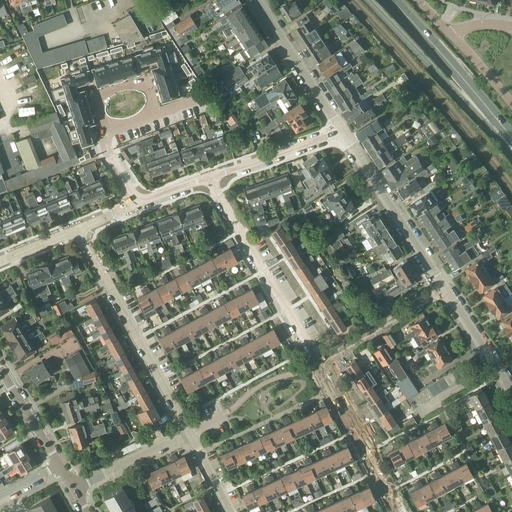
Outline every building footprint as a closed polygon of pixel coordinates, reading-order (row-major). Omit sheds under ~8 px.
[(0,0),(0,16),(8,14),(2,0),(0,0)] [(28,11),(24,0),(11,0),(13,6),(20,4),(23,13),(28,11)] [(24,0),(28,11),(32,10),(30,1),(32,0),(24,0)] [(132,0),(136,5),(126,10),(128,14),(142,36),(150,32),(146,26),(157,20),(145,0),(144,0),(132,0)] [(185,34),(215,15),(215,14),(217,13),(216,11),(231,0),(216,0),(204,9),(206,12),(193,20),(190,15),(175,25),(172,20),(165,24),(175,40),(185,34)] [(215,14),(215,15),(218,20),(241,5),(238,0),(231,0),(216,11),(217,13),(215,14)] [(279,8),(288,21),(297,15),(299,17),(304,14),(295,1),(290,5),(289,2),(279,8)] [(222,30),(222,31),(247,15),(242,6),(220,20),(223,26),(222,26),(214,30),(216,34),(222,30)] [(165,24),(172,20),(178,16),(172,7),(159,15),(165,24)] [(353,15),(348,9),(347,7),(343,10),(348,18),(353,15)] [(56,16),(61,28),(67,25),(63,14),(56,16)] [(128,14),(113,23),(124,42),(126,42),(129,41),(143,37),(142,36),(128,14)] [(297,40),(316,28),(307,14),(296,21),(300,27),(292,32),(297,40)] [(252,22),(247,15),(222,31),(227,38),(235,32),(252,22)] [(55,30),(61,28),(56,16),(50,19),(55,30)] [(47,20),(44,21),(49,32),(55,30),(50,19),(47,20)] [(49,32),(44,21),(38,23),(43,35),(49,32)] [(257,29),(252,22),(235,32),(238,36),(225,44),(227,48),(232,45),(257,29)] [(17,26),(22,35),(27,32),(23,23),(17,26)] [(37,37),(43,35),(38,23),(32,26),(34,30),(22,35),(25,42),(37,37)] [(316,28),(297,40),(303,48),(321,36),(316,28)] [(262,37),(257,29),(232,45),(234,50),(243,44),(245,48),(262,37)] [(185,34),(175,40),(179,46),(188,40),(185,34)] [(98,37),(102,49),(107,47),(104,35),(98,37)] [(321,36),(303,48),(308,56),(326,44),(321,36)] [(40,44),(37,37),(25,42),(28,49),(40,44)] [(98,37),(92,39),(96,51),(101,49),(98,37)] [(267,46),(262,37),(245,48),(239,52),(244,60),(267,46)] [(90,53),(96,51),(92,39),(86,41),(90,53)] [(78,42),(82,55),(88,53),(84,40),(78,42)] [(366,50),(357,40),(320,64),(320,65),(319,66),(323,72),(324,71),(327,75),(366,50)] [(78,42),(72,43),(76,57),(82,55),(78,42)] [(72,43),(66,45),(70,59),(76,57),(72,43)] [(180,47),(185,54),(190,51),(190,50),(192,49),(188,43),(180,47)] [(31,55),(42,52),(40,44),(28,49),(31,55)] [(326,44),(308,56),(314,65),(333,54),(326,44)] [(64,60),(70,59),(66,45),(60,47),(64,60)] [(143,52),(135,55),(139,66),(156,60),(157,60),(153,49),(154,49),(152,45),(142,49),(143,52)] [(154,49),(153,49),(157,60),(156,60),(158,66),(158,67),(170,63),(170,64),(173,63),(170,52),(167,53),(164,45),(154,49)] [(54,49),(58,62),(64,60),(60,47),(54,49)] [(52,64),(58,62),(54,49),(48,51),(52,64)] [(42,52),(31,55),(37,68),(52,64),(48,51),(42,52)] [(189,61),(195,57),(190,51),(185,54),(189,61)] [(217,80),(209,86),(204,88),(214,103),(230,93),(240,86),(257,75),(257,76),(274,65),(267,54),(245,68),(242,63),(224,75),(217,80)] [(365,54),(359,58),(365,64),(370,60),(365,54)] [(134,55),(126,57),(132,76),(139,73),(134,55)] [(196,56),(195,57),(189,61),(192,65),(197,61),(196,60),(198,59),(196,56)] [(126,57),(119,60),(125,78),(132,76),(126,57)] [(119,60),(113,62),(118,80),(125,78),(119,60)] [(113,62),(106,64),(111,82),(118,80),(113,62)] [(158,66),(151,68),(155,80),(173,74),(170,64),(170,63),(158,67),(158,66)] [(324,80),(329,88),(347,76),(344,72),(353,66),(350,63),(324,80)] [(106,64),(99,66),(105,84),(111,82),(106,64)] [(200,65),(194,69),(198,75),(204,71),(200,65)] [(274,65),(257,76),(243,85),(248,92),(256,87),(259,92),(282,77),(275,66),(274,65)] [(99,66),(91,69),(97,87),(105,84),(99,66)] [(377,67),(370,72),(373,76),(380,71),(377,67)] [(80,69),(69,72),(71,75),(75,86),(92,81),(89,69),(81,72),(80,69)] [(202,75),(209,86),(217,80),(210,70),(202,75)] [(334,95),(361,78),(357,73),(354,75),(352,72),(347,76),(329,88),(334,95)] [(410,81),(405,73),(401,75),(405,81),(407,80),(409,83),(410,81)] [(173,74),(155,80),(158,91),(177,85),(173,74)] [(63,87),(59,88),(62,98),(66,97),(66,96),(77,93),(77,92),(75,86),(71,75),(60,79),(63,87)] [(361,78),(334,95),(339,103),(353,94),(358,90),(356,87),(363,82),(361,78)] [(265,92),(254,99),(260,108),(259,108),(260,109),(291,89),(290,88),(291,87),(289,84),(287,84),(287,83),(284,80),(282,81),(273,87),(275,88),(266,93),(265,92)] [(418,89),(414,82),(410,84),(415,92),(418,89)] [(177,85),(158,91),(162,102),(180,96),(177,85)] [(242,90),(240,86),(230,93),(232,97),(242,90)] [(359,102),(367,97),(377,90),(375,86),(361,95),(358,90),(353,94),(339,103),(344,111),(359,102)] [(259,110),(256,112),(259,117),(268,112),(267,111),(271,108),(272,109),(276,106),(276,105),(275,104),(278,102),(281,107),(284,112),(289,109),(287,105),(297,99),(295,95),(294,94),(295,93),(292,90),(291,90),(291,89),(260,109),(259,110)] [(77,93),(66,96),(66,97),(69,107),(87,101),(84,90),(77,92),(77,93)] [(359,102),(344,111),(351,122),(356,118),(378,104),(374,98),(369,101),(367,97),(359,102)] [(386,99),(378,104),(356,118),(361,126),(377,115),(374,111),(389,102),(386,99)] [(87,101),(69,107),(73,118),(91,112),(87,101)] [(300,103),(275,119),(278,124),(287,118),(291,124),(292,124),(296,131),(305,125),(300,118),(307,114),(300,103)] [(29,121),(27,122),(31,134),(32,134),(33,136),(36,137),(38,136),(42,139),(51,135),(60,154),(54,157),(55,160),(60,170),(66,168),(68,167),(79,162),(66,132),(63,126),(62,123),(61,124),(56,112),(29,121)] [(91,112),(73,118),(76,128),(76,129),(87,125),(88,126),(95,124),(91,112)] [(386,126),(392,122),(394,121),(392,116),(383,122),(386,126)] [(358,132),(364,141),(384,127),(382,124),(375,129),(372,123),(358,132)] [(430,137),(435,134),(435,133),(428,123),(423,127),(430,137)] [(234,138),(241,136),(237,124),(229,127),(234,138)] [(263,133),(271,128),(268,124),(261,128),(263,133)] [(76,128),(73,129),(76,140),(79,139),(82,147),(93,143),(88,126),(87,125),(76,129),(76,128)] [(208,140),(202,142),(207,157),(213,155),(213,153),(218,152),(210,129),(209,129),(208,126),(204,127),(207,135),(208,140)] [(387,131),(384,127),(364,141),(369,149),(383,140),(389,136),(386,132),(387,131)] [(213,128),(210,129),(218,152),(222,150),(222,151),(228,150),(227,148),(228,148),(224,135),(216,137),(213,128)] [(160,138),(172,134),(170,130),(159,134),(160,138)] [(397,143),(406,138),(412,134),(409,130),(395,139),(397,143)] [(434,134),(427,139),(431,146),(438,140),(436,137),(434,134)] [(192,136),(187,137),(196,160),(200,158),(200,159),(207,157),(202,142),(202,143),(200,139),(194,141),(192,136)] [(187,148),(180,150),(185,164),(186,163),(186,164),(191,162),(191,161),(196,160),(187,137),(184,138),(187,148)] [(408,141),(406,138),(397,143),(400,147),(408,141)] [(149,139),(136,144),(139,153),(142,152),(143,155),(138,157),(141,165),(145,164),(146,164),(144,165),(146,170),(148,170),(150,176),(151,176),(152,177),(157,175),(156,174),(161,172),(153,151),(151,145),(149,139)] [(21,140),(15,142),(16,144),(22,158),(23,161),(31,157),(25,142),(21,140)] [(386,145),(383,140),(369,149),(374,158),(395,144),(393,141),(386,145)] [(173,153),(167,155),(172,169),(178,167),(178,166),(183,164),(175,141),(170,143),(173,153)] [(394,158),(391,152),(397,148),(395,144),(374,158),(381,167),(394,158)] [(167,155),(164,147),(153,151),(161,172),(166,170),(166,172),(172,169),(167,155)] [(126,148),(121,151),(126,160),(132,156),(126,148)] [(304,184),(328,169),(330,168),(323,157),(318,160),(314,155),(302,163),(310,175),(302,181),(304,184)] [(404,157),(383,171),(389,180),(388,180),(394,188),(394,189),(398,186),(425,168),(416,155),(412,157),(407,161),(404,157)] [(467,157),(457,163),(463,170),(472,164),(470,162),(467,157)] [(440,159),(433,163),(436,167),(436,168),(443,164),(440,159)] [(55,160),(27,171),(31,183),(59,171),(60,171),(60,170),(55,160)] [(94,162),(82,166),(85,173),(95,197),(100,196),(101,197),(106,195),(105,193),(106,193),(104,187),(105,186),(103,181),(102,181),(101,180),(95,182),(90,170),(97,168),(94,162)] [(455,174),(462,170),(458,165),(452,169),(455,174)] [(425,168),(398,186),(399,189),(401,192),(401,194),(403,196),(404,197),(405,198),(411,194),(412,195),(417,192),(416,191),(427,184),(423,179),(432,173),(431,171),(428,167),(425,168)] [(328,169),(304,184),(307,188),(316,182),(320,188),(337,178),(330,168),(328,169)] [(461,179),(465,185),(471,181),(464,171),(458,175),(458,177),(460,179),(461,179)] [(86,186),(79,189),(85,203),(91,201),(91,199),(95,197),(85,173),(81,175),(86,186)] [(281,178),(277,179),(284,201),(289,214),(295,212),(290,199),(289,196),(295,194),(288,175),(287,176),(286,175),(281,177),(281,178)] [(272,180),(265,182),(270,196),(277,194),(281,203),(284,201),(277,179),(272,181),(272,180)] [(423,188),(426,193),(431,190),(438,185),(435,180),(423,188)] [(68,181),(64,183),(74,206),(79,204),(79,205),(85,203),(79,189),(72,192),(68,181)] [(475,187),(471,181),(465,185),(470,191),(475,187)] [(270,196),(265,182),(259,184),(260,185),(255,187),(260,201),(262,206),(266,204),(264,198),(265,198),(270,196)] [(54,184),(50,186),(53,191),(61,211),(66,210),(66,211),(71,209),(71,207),(72,207),(65,190),(58,193),(54,184)] [(259,213),(253,215),(256,226),(267,222),(267,221),(262,206),(260,201),(255,187),(250,189),(250,187),(245,189),(245,190),(244,191),(246,198),(245,198),(246,203),(248,203),(248,204),(250,203),(252,209),(257,207),(259,213)] [(505,194),(500,187),(495,190),(500,198),(505,194)] [(332,209),(333,208),(333,207),(348,197),(345,192),(343,192),(341,189),(338,192),(337,191),(331,195),(331,196),(326,199),(332,209)] [(431,190),(426,193),(411,203),(418,214),(438,201),(431,190)] [(50,196),(44,199),(45,203),(51,217),(57,214),(57,213),(61,211),(53,191),(49,193),(50,196)] [(34,195),(30,196),(40,220),(44,218),(45,220),(51,217),(45,203),(38,206),(34,195)] [(31,209),(24,212),(29,225),(30,224),(31,225),(36,223),(35,222),(40,220),(30,196),(26,198),(31,209)] [(333,207),(333,208),(337,214),(336,214),(335,215),(335,216),(334,217),(334,219),(334,220),(335,221),(335,223),(336,224),(338,225),(348,215),(346,213),(355,208),(348,197),(333,207)] [(419,215),(424,224),(438,215),(435,212),(444,206),(441,201),(419,215)] [(6,204),(16,230),(21,228),(21,229),(27,227),(26,226),(27,225),(21,209),(13,212),(9,202),(6,204)] [(301,208),(304,213),(313,208),(310,203),(301,208)] [(5,214),(0,216),(0,220),(6,235),(12,233),(12,232),(16,230),(6,204),(3,205),(2,206),(5,214)] [(200,206),(189,210),(196,230),(208,225),(205,218),(206,217),(204,211),(202,212),(200,206)] [(183,227),(190,225),(195,237),(199,236),(197,232),(196,230),(189,210),(185,212),(184,210),(177,213),(183,227)] [(183,227),(177,213),(171,215),(172,217),(167,218),(176,243),(177,243),(181,241),(178,234),(185,232),(183,227)] [(463,218),(460,213),(455,216),(458,222),(463,218)] [(367,238),(371,234),(385,226),(379,218),(376,220),(373,215),(369,218),(366,214),(354,222),(357,227),(358,226),(366,239),(367,238)] [(440,219),(438,215),(424,224),(430,232),(452,218),(449,214),(440,219)] [(176,243),(167,218),(156,223),(163,240),(163,239),(164,241),(170,239),(173,246),(174,246),(177,254),(180,253),(177,245),(177,243),(176,243)] [(452,218),(430,232),(435,241),(448,232),(446,229),(455,223),(452,218)] [(475,220),(464,227),(468,232),(479,226),(475,220)] [(143,228),(148,241),(150,244),(152,249),(153,252),(157,250),(154,243),(161,240),(159,236),(155,223),(154,223),(143,228)] [(313,224),(307,228),(309,231),(311,233),(316,229),(315,228),(313,224)] [(279,244),(288,239),(287,236),(280,225),(271,231),(279,244)] [(372,247),(390,235),(385,226),(371,234),(367,238),(372,247)] [(152,249),(150,244),(148,241),(143,228),(140,229),(139,228),(132,230),(138,245),(137,245),(140,251),(147,249),(149,254),(153,252),(152,249)] [(327,238),(330,244),(341,236),(342,237),(344,235),(340,229),(327,238)] [(449,232),(448,232),(435,241),(441,249),(463,235),(460,230),(456,233),(454,229),(449,232)] [(122,236),(132,262),(136,260),(131,247),(137,245),(138,245),(132,230),(126,233),(127,234),(122,236)] [(215,243),(225,237),(222,231),(212,237),(215,243)] [(396,244),(390,235),(372,247),(377,255),(380,254),(396,244)] [(132,262),(122,236),(111,240),(113,245),(112,246),(114,251),(115,251),(116,253),(122,250),(130,270),(134,268),(132,262)] [(330,244),(335,251),(339,250),(344,251),(343,249),(345,248),(339,239),(342,237),(341,236),(330,244)] [(443,252),(448,261),(474,245),(481,240),(478,236),(471,241),(470,241),(468,242),(460,248),(457,243),(443,252)] [(295,249),(288,239),(279,244),(287,257),(296,251),(297,252),(311,242),(308,239),(297,246),(298,247),(295,249)] [(402,253),(396,244),(380,254),(383,259),(385,259),(387,258),(389,261),(402,253)] [(479,253),(474,245),(448,261),(455,271),(479,253)] [(494,245),(481,254),(484,258),(486,262),(493,257),(491,253),(497,249),(494,245)] [(218,248),(228,267),(237,262),(230,248),(224,252),(222,247),(218,248)] [(228,267),(218,248),(216,250),(218,255),(211,258),(219,272),(228,267)] [(346,254),(344,251),(339,250),(335,251),(336,253),(337,253),(339,256),(336,258),(342,266),(351,260),(347,253),(346,254)] [(295,269),(305,264),(309,261),(313,259),(310,255),(305,258),(306,259),(303,261),(297,252),(296,251),(287,257),(295,269)] [(63,260),(58,262),(64,274),(63,274),(65,278),(68,286),(72,284),(68,277),(69,276),(68,273),(74,270),(75,274),(81,271),(76,259),(71,261),(69,257),(68,258),(67,257),(62,259),(63,260)] [(199,258),(209,277),(219,272),(211,258),(205,262),(203,257),(199,258)] [(168,258),(157,262),(161,271),(167,268),(172,266),(171,264),(169,260),(168,258)] [(209,277),(199,258),(197,260),(199,265),(193,268),(200,281),(209,277)] [(397,274),(394,277),(395,280),(396,282),(395,282),(396,285),(383,293),(384,293),(383,294),(387,300),(406,289),(417,283),(413,277),(416,275),(406,259),(393,267),(397,274)] [(473,280),(488,271),(483,263),(481,260),(466,269),(473,280)] [(309,261),(305,264),(295,269),(304,282),(313,276),(313,277),(321,271),(319,267),(315,270),(309,261)] [(54,262),(47,265),(53,279),(63,274),(64,274),(58,262),(54,263),(54,262)] [(41,269),(37,270),(47,295),(51,293),(46,282),(53,279),(47,265),(41,267),(41,269)] [(355,275),(350,266),(338,274),(343,282),(355,275)] [(395,280),(394,277),(389,268),(386,270),(384,266),(375,271),(377,275),(369,279),(375,290),(395,280)] [(181,268),(191,286),(200,281),(193,268),(187,271),(185,267),(181,268)] [(191,286),(181,268),(179,270),(181,275),(174,278),(181,291),(191,286)] [(28,274),(26,275),(29,281),(28,281),(30,287),(31,286),(33,291),(38,289),(44,303),(49,301),(47,295),(37,270),(33,272),(32,271),(27,273),(28,274)] [(491,276),(488,271),(473,280),(480,292),(497,281),(498,283),(499,282),(505,278),(503,275),(497,278),(495,274),(491,276)] [(313,276),(304,282),(312,295),(321,289),(330,284),(327,280),(322,283),(322,285),(320,286),(313,277),(313,276)] [(162,278),(172,296),(181,291),(174,278),(168,281),(166,277),(162,278)] [(357,295),(359,294),(369,312),(376,307),(358,277),(349,283),(357,295)] [(507,277),(505,278),(499,282),(501,285),(484,296),(487,300),(486,300),(491,307),(506,297),(511,294),(511,293),(511,292),(506,283),(510,281),(507,277)] [(172,296),(162,278),(160,280),(162,284),(156,288),(163,301),(172,296)] [(232,279),(225,283),(228,288),(235,284),(232,279)] [(0,298),(2,298),(7,294),(14,290),(11,285),(0,292),(0,298)] [(144,288),(154,306),(163,301),(156,288),(150,291),(148,287),(144,288)] [(255,294),(252,288),(245,292),(243,287),(239,288),(249,307),(258,302),(261,308),(267,305),(260,292),(255,294)] [(137,298),(143,311),(141,312),(145,318),(151,315),(148,309),(154,306),(144,288),(142,290),(144,294),(137,298)] [(249,307),(239,288),(237,291),(239,295),(233,298),(240,312),(249,307)] [(321,289),(312,295),(320,307),(329,302),(330,302),(338,297),(335,292),(330,296),(330,297),(328,299),(321,289)] [(14,290),(7,294),(10,299),(17,295),(14,290)] [(496,315),(499,318),(511,309),(511,295),(511,294),(506,297),(491,307),(496,315)] [(221,298),(231,316),(240,312),(233,298),(227,301),(225,297),(221,298)] [(2,298),(0,298),(0,314),(9,309),(5,302),(2,298)] [(214,308),(222,322),(231,316),(221,298),(219,300),(221,305),(214,308)] [(85,304),(82,306),(83,307),(86,306),(93,317),(93,318),(102,312),(95,299),(85,304)] [(58,303),(61,308),(66,305),(64,300),(58,303)] [(71,302),(66,305),(61,308),(63,313),(74,307),(71,302)] [(320,307),(329,320),(338,314),(345,309),(346,309),(343,305),(338,309),(339,310),(336,312),(330,302),(329,302),(320,307)] [(63,313),(61,308),(58,303),(52,306),(57,316),(63,313)] [(48,313),(44,306),(38,309),(41,316),(48,313)] [(202,308),(212,327),(222,322),(214,308),(208,312),(206,307),(202,308)] [(212,327),(202,308),(200,310),(202,315),(196,318),(203,332),(212,327)] [(268,317),(265,311),(258,315),(261,321),(268,317)] [(15,319),(2,327),(8,337),(9,338),(21,330),(23,328),(34,322),(39,318),(35,312),(31,315),(32,317),(26,320),(26,319),(21,322),(18,324),(15,319)] [(93,317),(84,322),(86,326),(91,323),(92,324),(95,322),(100,330),(100,331),(109,325),(102,312),(93,318),(93,317)] [(343,322),(338,314),(329,320),(337,333),(354,322),(351,318),(346,321),(347,322),(344,324),(343,322)] [(511,314),(501,322),(506,331),(511,327),(511,314)] [(407,340),(412,336),(429,324),(424,316),(409,325),(412,330),(404,335),(407,340)] [(184,318),(194,336),(203,332),(196,318),(190,321),(188,317),(184,318)] [(194,336),(184,318),(182,320),(184,325),(177,328),(184,342),(194,336)] [(63,327),(69,336),(73,333),(68,324),(63,327)] [(430,324),(429,324),(412,336),(420,348),(438,336),(430,324)] [(100,330),(91,335),(92,335),(93,339),(99,336),(98,335),(101,333),(107,344),(117,339),(109,325),(100,331),(100,330)] [(53,346),(69,336),(63,327),(61,329),(62,331),(49,339),(53,346)] [(165,328),(175,346),(184,342),(177,328),(171,331),(169,327),(165,328)] [(264,327),(261,328),(271,347),(280,342),(273,329),(267,332),(264,327)] [(175,346),(165,328),(163,330),(165,335),(158,338),(165,352),(175,346)] [(261,335),(254,339),(262,352),(271,347),(261,328),(258,331),(261,335)] [(8,337),(7,338),(14,349),(15,349),(15,348),(28,340),(25,336),(21,330),(9,338),(8,337)] [(28,340),(15,348),(15,349),(22,359),(34,351),(41,347),(37,341),(44,336),(41,331),(35,335),(29,339),(28,340)] [(383,336),(389,346),(390,348),(397,344),(397,343),(390,331),(383,336)] [(246,337),(242,338),(252,357),(262,352),(254,339),(248,342),(246,338),(246,337)] [(242,345),(236,349),(243,362),(252,357),(242,338),(239,340),(242,345)] [(107,344),(98,348),(101,354),(110,349),(114,357),(124,352),(117,339),(107,344)] [(430,358),(446,348),(440,339),(419,352),(421,356),(427,352),(430,358)] [(384,344),(373,351),(383,366),(388,362),(393,359),(384,344)] [(225,348),(224,348),(234,367),(236,371),(245,366),(243,362),(236,349),(230,352),(227,348),(227,347),(225,348)] [(223,355),(217,359),(224,372),(234,367),(224,348),(221,350),(221,351),(222,352),(223,355)] [(452,358),(446,348),(430,358),(434,364),(428,368),(431,371),(452,358)] [(66,362),(61,365),(64,371),(69,368),(74,377),(90,372),(94,371),(93,368),(82,349),(78,351),(64,358),(66,362)] [(124,352),(114,357),(122,370),(131,365),(124,352)] [(405,355),(397,357),(402,363),(408,359),(405,354),(405,355)] [(207,357),(205,358),(215,377),(216,376),(218,381),(227,376),(224,372),(217,359),(211,362),(210,359),(209,357),(207,357)] [(408,375),(397,357),(388,363),(391,367),(389,369),(394,376),(395,375),(399,381),(408,375)] [(205,365),(199,368),(206,382),(215,377),(205,358),(202,360),(205,365)] [(354,360),(346,366),(354,378),(368,369),(371,367),(368,364),(363,367),(364,368),(361,370),(354,360)] [(44,361),(42,362),(28,371),(36,383),(50,374),(48,371),(50,370),(44,361)] [(131,365),(122,370),(129,383),(138,378),(131,365)] [(190,367),(187,368),(197,387),(206,382),(199,368),(193,372),(190,367)] [(457,367),(452,370),(459,380),(464,377),(457,367)] [(186,375),(180,378),(185,388),(186,390),(187,392),(197,387),(187,368),(184,370),(186,375)] [(368,369),(354,378),(362,391),(371,385),(377,382),(368,369)] [(459,380),(452,370),(447,373),(454,383),(459,380)] [(74,377),(68,378),(71,390),(84,386),(83,383),(96,379),(94,372),(90,373),(90,372),(74,377)] [(449,386),(454,383),(447,373),(442,376),(449,386)] [(413,395),(418,392),(419,391),(408,375),(399,381),(402,384),(399,386),(407,399),(410,397),(413,395)] [(449,386),(442,376),(437,380),(444,390),(449,386)] [(129,383),(126,385),(127,387),(130,386),(136,396),(146,391),(138,378),(129,383)] [(437,380),(432,383),(439,393),(444,390),(437,380)] [(439,393),(432,383),(427,386),(434,396),(439,393)] [(371,385),(362,391),(370,403),(384,395),(387,392),(385,388),(377,393),(376,392),(371,385)] [(427,386),(422,389),(429,399),(434,396),(427,386)] [(471,400),(476,409),(488,402),(481,388),(459,400),(462,406),(466,404),(466,403),(471,400)] [(422,389),(419,391),(418,392),(424,402),(429,399),(422,389)] [(98,401),(97,397),(93,398),(92,396),(79,400),(79,402),(76,403),(73,391),(66,393),(67,395),(59,398),(61,402),(63,412),(98,401)] [(136,396),(133,398),(135,401),(138,399),(143,409),(153,404),(146,391),(136,396)] [(419,406),(424,402),(418,392),(413,395),(419,406)] [(200,395),(192,400),(195,406),(203,401),(200,395)] [(384,395),(370,403),(379,416),(388,410),(399,402),(397,398),(385,406),(384,405),(388,402),(384,395)] [(413,409),(419,406),(413,395),(410,397),(407,399),(413,409)] [(114,412),(109,398),(105,399),(106,402),(106,404),(104,405),(107,414),(114,412)] [(99,404),(106,402),(105,399),(98,402),(98,401),(63,412),(67,422),(81,417),(80,413),(99,407),(99,404)] [(411,406),(406,400),(405,400),(404,399),(400,402),(406,410),(411,406)] [(316,411),(322,424),(333,420),(326,406),(325,406),(323,400),(321,403),(322,408),(316,411)] [(495,415),(488,402),(476,409),(483,421),(495,415)] [(143,409),(138,412),(145,426),(151,423),(154,428),(159,425),(157,420),(160,418),(153,404),(143,409)] [(303,417),(297,419),(303,433),(313,429),(304,409),(301,412),(303,417)] [(308,409),(304,409),(313,429),(322,424),(316,411),(310,414),(308,409)] [(388,410),(379,416),(387,429),(389,427),(393,432),(399,428),(388,410)] [(502,428),(495,415),(483,421),(490,435),(502,428)] [(289,417),(285,418),(294,438),(303,433),(297,419),(290,422),(289,417)] [(407,429),(417,424),(413,417),(403,422),(407,429)] [(284,425),(278,428),(285,442),(285,443),(289,441),(289,440),(294,438),(285,418),(282,420),(284,425)] [(0,439),(13,431),(6,421),(0,424),(0,439)] [(92,421),(83,424),(69,428),(72,438),(103,428),(105,427),(103,423),(93,426),(92,421)] [(435,421),(432,422),(442,441),(452,436),(444,422),(438,426),(435,421)] [(431,430),(425,433),(432,446),(442,441),(432,422),(429,425),(431,430)] [(121,434),(127,431),(123,423),(116,426),(121,434)] [(112,430),(111,426),(105,427),(103,428),(72,438),(74,448),(88,444),(87,438),(106,432),(112,430)] [(269,426),(266,427),(275,447),(285,442),(278,428),(271,431),(269,426)] [(265,434),(259,437),(265,451),(275,447),(266,427),(263,429),(265,434)] [(490,435),(497,448),(509,441),(502,428),(490,435)] [(417,431),(413,432),(423,451),(432,446),(425,433),(419,436),(417,431)] [(413,440),(407,443),(414,456),(423,451),(413,432),(411,434),(413,440)] [(250,435),(247,436),(256,455),(265,451),(259,437),(252,440),(250,435)] [(240,446),(246,460),(256,455),(247,436),(244,438),(246,443),(240,446)] [(343,447),(337,450),(344,465),(354,460),(347,446),(346,446),(344,441),(342,443),(343,447)] [(398,441),(395,442),(405,461),(414,456),(407,443),(401,446),(398,441)] [(504,461),(511,457),(511,446),(509,441),(497,448),(504,461)] [(405,461),(395,442),(392,444),(394,449),(388,453),(395,466),(405,461)] [(238,464),(246,460),(240,446),(233,449),(232,444),(228,445),(237,465),(238,464)] [(8,453),(3,456),(9,466),(10,465),(14,463),(27,455),(21,445),(8,453)] [(237,465),(228,445),(225,447),(227,452),(220,455),(227,469),(235,465),(235,466),(237,465)] [(329,449),(325,450),(334,470),(344,465),(337,450),(330,453),(329,449)] [(334,470),(325,450),(322,452),(324,456),(318,459),(325,474),(334,470)] [(475,452),(469,456),(472,461),(478,458),(475,452)] [(284,453),(279,455),(282,462),(287,459),(284,453)] [(171,479),(171,478),(181,474),(171,454),(169,457),(171,462),(165,465),(171,479)] [(171,454),(181,474),(189,470),(190,473),(192,473),(193,473),(192,469),(190,469),(186,461),(187,460),(185,457),(184,456),(177,459),(175,454),(171,454)] [(5,468),(0,471),(0,477),(7,473),(8,474),(17,468),(21,474),(34,466),(27,455),(14,463),(10,465),(9,466),(5,469),(5,468)] [(315,478),(325,474),(318,459),(312,462),(310,457),(306,458),(315,478)] [(305,465),(299,468),(306,483),(315,478),(306,458),(303,461),(305,465)] [(457,461),(453,462),(463,481),(473,476),(466,462),(459,466),(457,461)] [(446,472),(453,486),(463,481),(453,462),(450,464),(453,469),(446,472)] [(173,483),(171,478),(171,479),(165,465),(158,468),(156,463),(152,464),(162,483),(167,481),(169,485),(173,483)] [(162,483),(152,464),(150,466),(152,471),(145,474),(151,488),(162,483)] [(291,466),(287,467),(296,487),(306,483),(299,468),(292,471),(291,466)] [(296,487),(287,467),(284,470),(286,474),(280,477),(286,492),(296,487)] [(438,471),(434,472),(445,491),(453,486),(446,472),(440,475),(438,471)] [(428,482),(435,496),(445,491),(434,472),(432,474),(434,479),(428,482)] [(244,481),(241,474),(236,477),(239,483),(244,481)] [(277,496),(286,492),(280,477),(273,480),(272,475),(268,476),(277,496)] [(277,496),(268,476),(265,478),(267,483),(261,486),(267,500),(277,496)] [(366,487),(359,490),(366,505),(376,501),(369,486),(368,486),(366,480),(363,483),(366,487)] [(420,481),(416,482),(426,502),(427,501),(431,509),(432,508),(428,500),(435,496),(428,482),(422,486),(420,481)] [(202,491),(209,487),(206,482),(199,486),(202,491)] [(417,507),(426,502),(416,482),(413,484),(416,489),(409,492),(417,507)] [(258,505),(267,500),(261,486),(254,488),(253,484),(249,485),(258,505)] [(248,509),(258,505),(249,485),(246,487),(248,492),(241,495),(248,509)] [(492,486),(487,489),(488,491),(493,499),(498,496),(492,486)] [(103,497),(111,511),(129,501),(122,487),(103,497)] [(316,497),(323,494),(320,489),(314,493),(316,497)] [(351,489),(347,490),(356,510),(366,505),(359,490),(352,493),(351,489)] [(350,511),(356,510),(347,490),(344,492),(346,496),(339,499),(345,511),(350,511)] [(202,495),(192,500),(198,511),(202,511),(209,508),(202,495)] [(56,511),(49,498),(50,498),(50,497),(31,508),(32,507),(34,511),(56,511)] [(333,511),(328,498),(325,501),(326,505),(320,508),(321,511),(333,511)] [(331,498),(328,498),(333,511),(345,511),(339,499),(333,502),(331,498)] [(111,511),(136,511),(129,501),(111,511)] [(478,501),(474,502),(479,511),(492,511),(487,502),(480,506),(478,501)] [(474,509),(469,511),(479,511),(474,502),(472,504),(474,509)]
